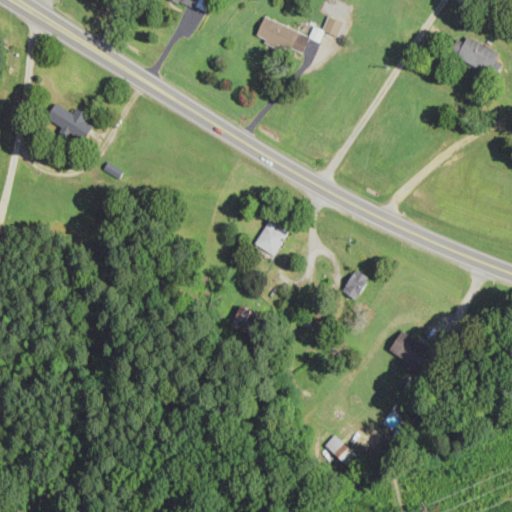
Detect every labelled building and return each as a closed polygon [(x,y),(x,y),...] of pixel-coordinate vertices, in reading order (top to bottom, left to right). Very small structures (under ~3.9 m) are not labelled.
[(178,0),(195,8),(198,0),(178,0)] [(324,28),(330,14),(346,21),(340,35),(324,28)] [(259,34),(268,16),(312,36),(305,52),(294,47),(293,50),(280,44),(278,47),(267,41),(268,38),(259,34)] [(467,42),(470,36),(502,53),(498,61),(504,63),(498,75),(461,55),(462,54),(454,50),(460,39),(467,42)] [(50,116),(59,102),(76,112),(78,107),(92,115),(89,120),(97,125),(88,139),(72,130),(69,134),(63,130),(66,125),(50,116)] [(106,168),(110,161),(127,171),(123,178),(106,168)] [(273,218),(257,244),(277,256),(292,230),(273,218)] [(345,290),(357,271),(359,272),(361,269),(372,276),(369,280),(371,281),(360,299),(345,290)] [(312,303),(302,323),(330,336),(339,317),(312,303)] [(234,325),(244,304),(259,312),(255,321),(262,324),(256,336),(234,325)] [(393,349),(406,331),(444,359),(432,377),(423,370),(420,374),(404,364),(408,359),(393,349)] [(328,445),(338,434),(366,459),(356,470),(328,445)]
